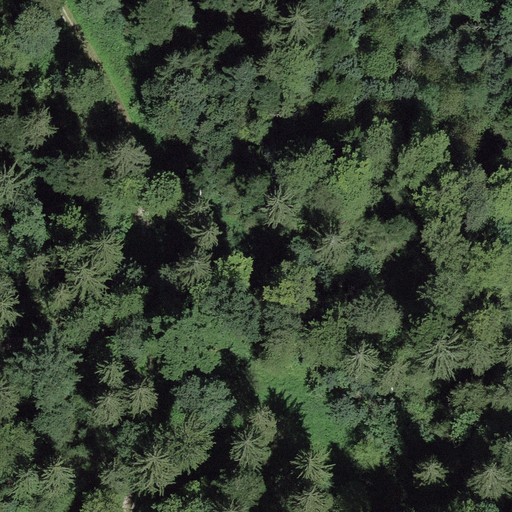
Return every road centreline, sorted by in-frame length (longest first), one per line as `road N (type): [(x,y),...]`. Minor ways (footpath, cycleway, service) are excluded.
road 1 (track): [(52,0),(131,150),(160,338),(149,454),(129,511)]
road 2 (track): [(0,347),(38,340),(153,383)]
road 3 (track): [(38,340),(115,287),(143,240)]
